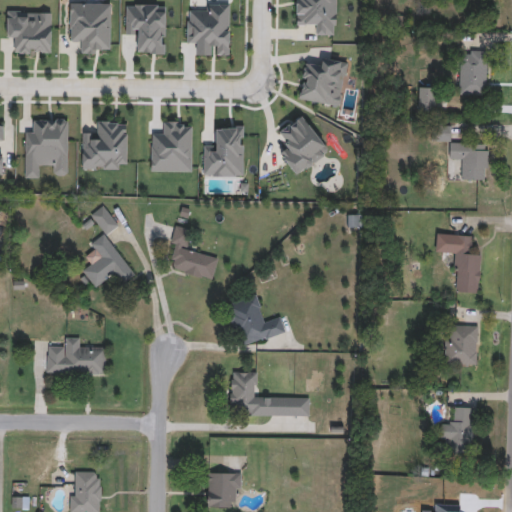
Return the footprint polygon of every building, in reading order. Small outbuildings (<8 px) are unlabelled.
[(337,0),(337,33),(316,33),(316,23),(295,23),(295,0),(337,0)] [(110,3),(110,51),(80,51),(80,41),(70,41),(70,3),(110,3)] [(485,94),(456,94),(456,50),(485,50),(485,94)] [(418,110),(418,87),(435,87),(435,110),(418,110)] [(119,168),(82,168),(82,130),(95,130),(95,120),(127,120),(127,163),(119,163),(119,168)] [(430,140),(430,124),(450,124),(450,140),(430,140)] [(487,142),(487,176),(460,176),(460,160),(449,160),(449,142),(487,142)] [(213,279),(167,268),(178,224),(191,228),(186,249),(218,257),(213,279)] [(81,267),(88,262),(85,258),(94,252),(88,244),(104,232),(135,274),(120,285),(114,276),(96,288),(81,267)] [(480,253),(479,291),(456,291),(456,252),(435,252),(436,233),(472,234),(471,253),(480,253)] [(237,346),(225,303),(257,294),(263,317),(279,312),(285,332),(237,346)] [(476,364),(445,364),(445,324),(476,324),(476,364)] [(46,374),(46,345),(65,346),(65,336),(83,337),(82,346),(106,347),(105,375),(46,374)] [(309,415),(238,414),(238,406),(229,406),(230,370),(258,371),(257,395),(309,395),(309,415)] [(441,452),(440,421),(452,421),(451,406),(472,406),(473,451),(441,452)] [(95,511),(72,511),(72,470),(95,470),(95,511)] [(240,471),(240,497),(232,497),(232,507),(207,507),(207,471),(240,471)]
